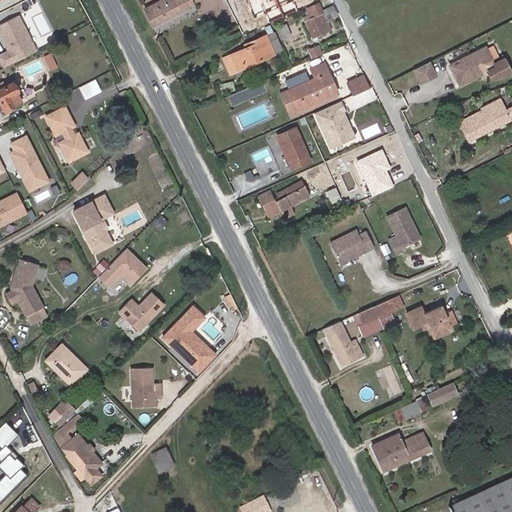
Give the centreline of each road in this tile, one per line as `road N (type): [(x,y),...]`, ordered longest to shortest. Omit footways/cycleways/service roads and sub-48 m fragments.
road 1 (primary): [(107,0),(365,511)]
road 2 (unclassified): [(511,359),(331,0)]
road 3 (residential): [(0,353),(85,510)]
